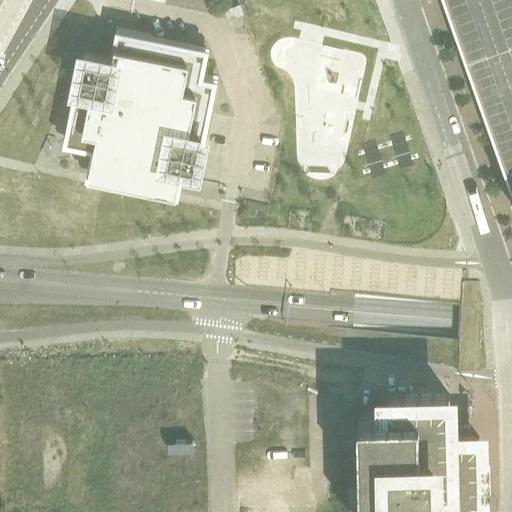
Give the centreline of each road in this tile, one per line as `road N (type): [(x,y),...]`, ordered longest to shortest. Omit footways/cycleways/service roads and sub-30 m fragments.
road 1 (unclassified): [(407,0),(511,306)]
road 2 (unclassified): [(215,299),(0,280)]
